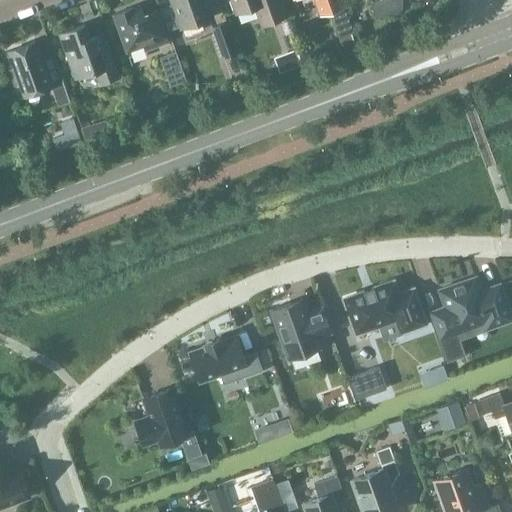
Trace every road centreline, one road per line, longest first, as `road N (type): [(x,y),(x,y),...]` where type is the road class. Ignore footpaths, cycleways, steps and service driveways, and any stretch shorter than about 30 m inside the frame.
road 1 (residential): [(511,249),(339,258),(244,288),(179,321),(116,363),(53,427),(51,462),(69,511)]
road 2 (unclassified): [(0,226),(495,38)]
